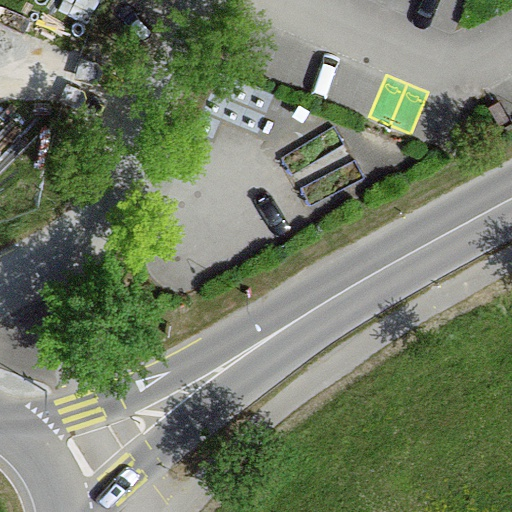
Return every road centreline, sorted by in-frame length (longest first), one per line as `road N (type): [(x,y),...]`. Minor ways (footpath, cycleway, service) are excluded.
road 1 (unclassified): [(0,286),(95,226),(137,159),(199,0)]
road 2 (tertiary): [(511,198),(251,349)]
road 3 (tertiary): [(251,349),(17,429)]
road 4 (tertiary): [(91,511),(251,349)]
